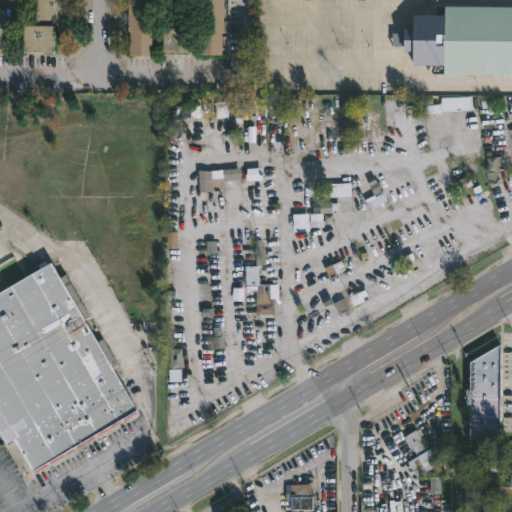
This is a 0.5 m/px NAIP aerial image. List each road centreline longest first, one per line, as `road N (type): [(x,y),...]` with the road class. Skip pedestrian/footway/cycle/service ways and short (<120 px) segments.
road 1 (residential): [(96,70),(229,73),(244,63),(245,0),(96,70)]
road 2 (primary): [(347,365),(186,462)]
road 3 (primary): [(346,404),(506,310)]
